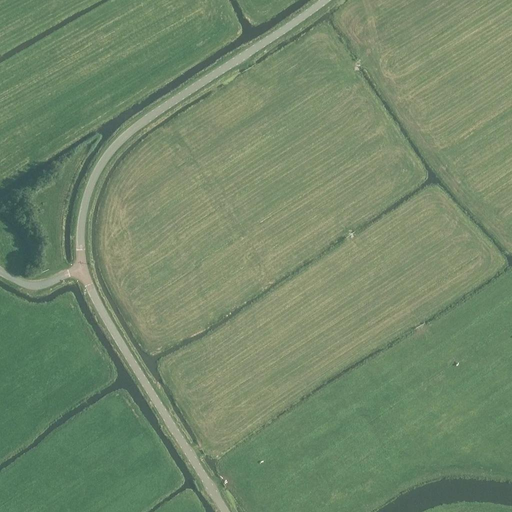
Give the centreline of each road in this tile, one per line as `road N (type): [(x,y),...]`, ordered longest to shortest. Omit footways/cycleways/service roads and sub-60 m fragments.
road 1 (tertiary): [(83,274),(85,207),(123,140),(330,0)]
road 2 (tertiary): [(225,511),(83,274)]
